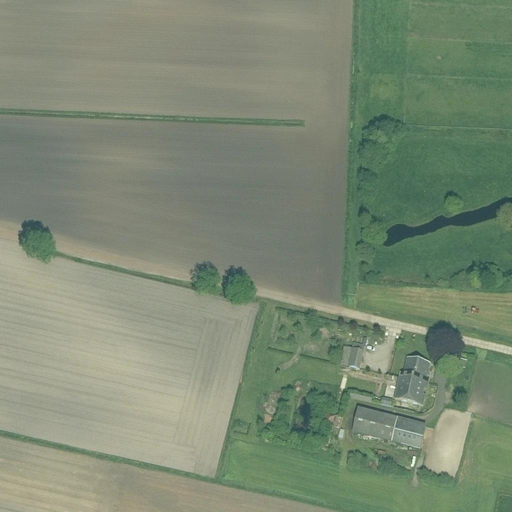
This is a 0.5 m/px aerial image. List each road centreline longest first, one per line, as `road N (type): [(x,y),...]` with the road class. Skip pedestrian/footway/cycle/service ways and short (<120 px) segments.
road 1 (track): [(370,319),(0,234)]
road 2 (unclassified): [(511,351),(370,319)]
